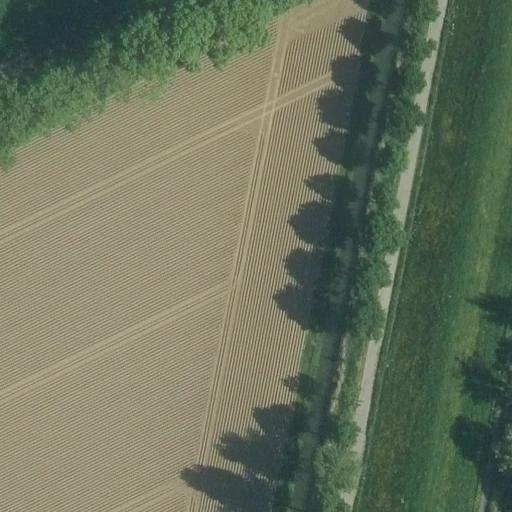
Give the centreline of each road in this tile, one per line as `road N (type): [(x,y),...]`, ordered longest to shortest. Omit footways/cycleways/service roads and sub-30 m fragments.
road 1 (unclassified): [(340,511),(436,0)]
road 2 (track): [(0,125),(245,0)]
